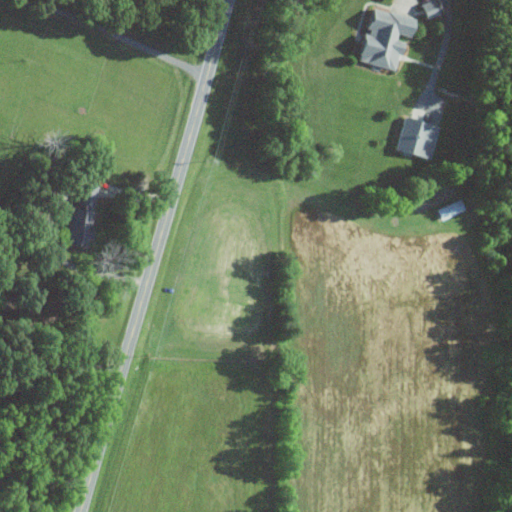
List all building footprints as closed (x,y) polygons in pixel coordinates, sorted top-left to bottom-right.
[(420,19),(435,15),(431,0),(417,4),(420,19)] [(409,19),(368,7),(360,31),(352,60),(389,72),(397,42),(391,40),(392,34),(403,38),(409,19)] [(434,127),(400,118),(391,151),(425,160),(434,127)] [(66,207),(62,244),(84,246),(92,186),(75,184),(72,207),(66,207)] [(432,211),(437,222),(458,212),(453,201),(432,211)]
